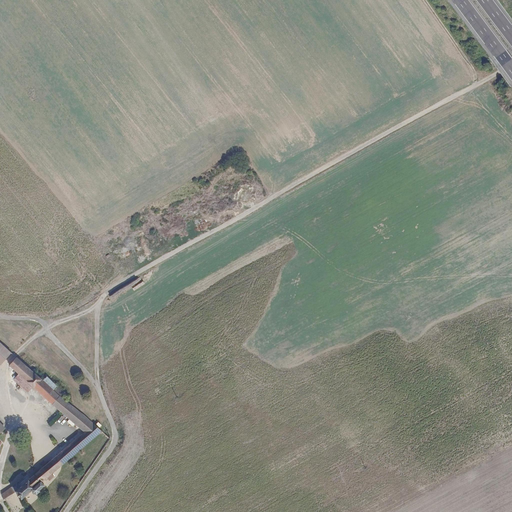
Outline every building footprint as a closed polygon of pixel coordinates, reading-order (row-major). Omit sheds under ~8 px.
[(0,364),(0,365),(11,353),(9,351),(0,342),(0,364)] [(42,482),(52,474),(102,431),(60,396),(53,390),(43,381),(17,357),(9,365),(19,374),(32,386),(52,404),(85,432),(67,447),(29,479),(27,477),(19,485),(17,482),(12,487),(2,494),(3,497),(4,499),(15,492),(21,499),(31,491),(33,493),(37,494),(40,491),(40,490),(45,485),(42,482)] [(27,391),(32,386),(19,374),(14,379),(27,391)] [(47,376),(43,381),(53,390),(57,386),(47,376)] [(53,390),(60,396),(64,392),(57,386),(53,390)]
